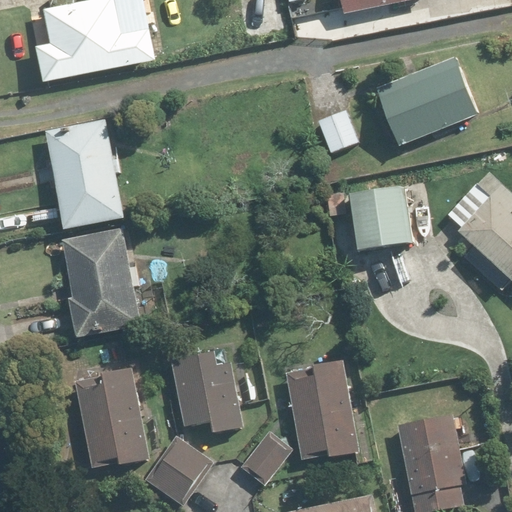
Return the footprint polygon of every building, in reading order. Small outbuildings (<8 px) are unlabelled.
[(115,0),(91,0),(45,9),(52,44),(38,47),(45,82),(158,61),(146,0),(119,0),(116,1),(115,0)] [(287,0),(245,0),(253,40),(294,32),(287,0)] [(351,0),(354,12),(414,0),(351,0)] [(462,58),(384,88),(407,147),(485,117),(462,58)] [(352,110),(324,121),(338,153),(365,141),(352,110)] [(116,121),(56,131),(73,230),(133,219),(116,121)] [(511,190),(493,174),(455,216),(467,227),(464,231),(511,274),(511,190)] [(412,184),(361,191),(370,249),(421,241),(412,184)] [(81,297),(77,297),(84,337),(147,326),(130,228),(71,239),(81,297)] [(217,435),(253,427),(239,362),(231,363),(228,348),(178,359),(193,425),(214,420),(217,435)] [(355,365),(296,374),(309,460),(368,451),(355,365)] [(157,459),(139,367),(82,378),(100,471),(157,459)] [(407,429),(420,511),(433,511),(472,506),(458,420),(407,429)] [(300,451),(276,432),(247,469),(271,487),(300,451)] [(189,511),(222,460),(184,436),(149,491),(182,511),(189,511)] [(389,511),(386,495),(306,511),(389,511)]
